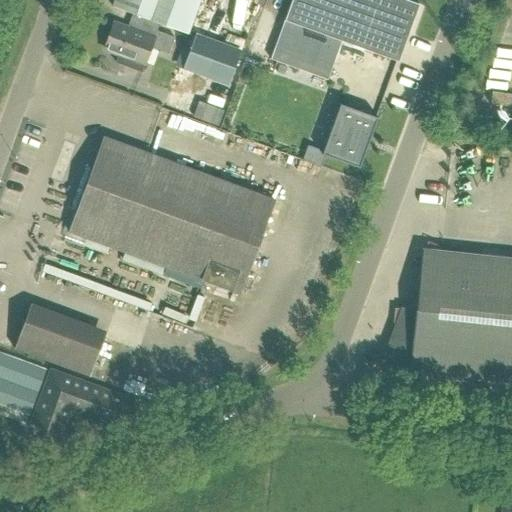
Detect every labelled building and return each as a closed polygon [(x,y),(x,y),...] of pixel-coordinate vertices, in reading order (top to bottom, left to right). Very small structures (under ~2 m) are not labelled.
[(114,0),(112,7),(136,15),(189,34),(201,0),(114,0)] [(206,0),(203,16),(221,20),(225,0),(206,0)] [(419,4),(406,0),(290,0),(283,21),(398,62),(419,4)] [(179,59),(189,34),(136,15),(130,30),(113,24),(104,49),(117,54),(114,63),(142,72),(145,64),(151,48),(168,54),(167,54),(179,59)] [(195,39),(185,69),(230,86),(241,56),(242,51),(197,35),(195,39)] [(144,100),(167,106),(172,90),(149,83),(144,100)] [(168,110),(179,113),(184,94),(173,91),(168,110)] [(511,94),(495,93),(493,117),(511,118),(511,94)] [(340,105),(321,155),(359,168),(377,118),(340,105)] [(241,124),(239,135),(261,140),(263,128),(241,124)] [(273,200),(104,138),(69,232),(239,295),(273,200)] [(511,260),(422,251),(409,371),(511,381),(511,260)] [(126,268),(122,276),(145,288),(149,281),(126,268)] [(106,332),(31,305),(15,349),(89,377),(106,332)] [(46,369),(0,352),(0,403),(31,414),(46,369)] [(127,399),(50,371),(33,424),(63,435),(71,412),(91,420),(90,421),(91,422),(92,420),(102,424),(122,415),(127,399)] [(132,375),(126,391),(148,399),(154,382),(132,375)] [(511,511),(511,503),(503,502),(501,511),(511,511)]
